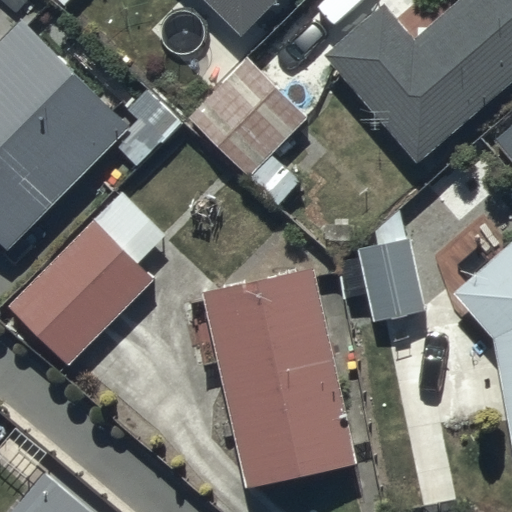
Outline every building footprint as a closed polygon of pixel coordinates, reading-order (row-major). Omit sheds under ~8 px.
[(213,0),(251,35),(283,0),(213,0)] [(394,2),(329,56),(418,164),(511,86),(511,0),(469,0),(423,38),(394,2)] [(0,245),(11,257),(140,133),(29,17),(0,44),(0,245)] [(251,58),(191,120),(273,199),(297,174),(277,155),(313,118),(251,58)] [(511,130),(497,143),(511,160),(511,130)] [(128,192),(11,306),(71,367),(158,281),(143,266),(173,237),(128,192)] [(408,239),(403,213),(381,232),(383,245),(362,249),(378,324),(428,313),(412,238),(408,239)] [(492,347),(499,339),(511,419),(511,249),(511,250),(478,213),(434,252),(457,277),(455,310),(462,316),(458,320),(479,339),(481,337),(492,347)] [(227,363),(251,486),(361,464),(323,271),(210,293),(211,300),(191,304),(203,368),(227,363)] [(0,462),(35,492),(18,511),(95,511),(44,469),(53,459),(18,429),(0,449),(0,462)]
